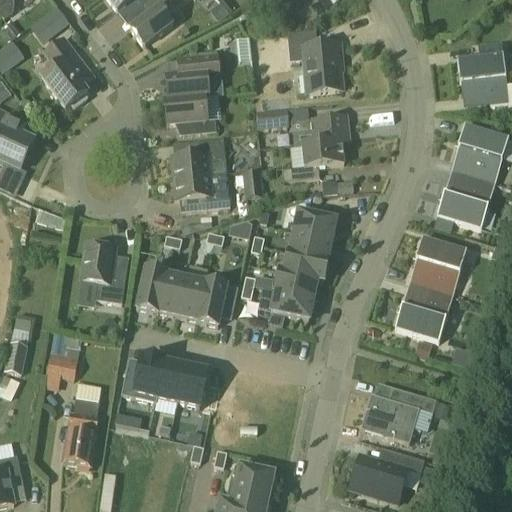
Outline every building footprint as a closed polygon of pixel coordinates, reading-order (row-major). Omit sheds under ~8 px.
[(0,0),(0,20),(3,24),(13,17),(14,7),(11,4),(16,0),(0,0)] [(104,0),(117,16),(136,2),(142,10),(155,0),(104,0)] [(149,19),(130,34),(143,51),(172,30),(159,13),(164,9),(157,0),(155,0),(142,10),(149,19)] [(41,48),(52,39),(40,23),(29,32),(41,48)] [(303,65),(307,99),(342,95),(339,69),(342,68),(340,48),(316,50),(315,36),(288,38),(290,66),(303,65)] [(65,115),(87,98),(71,76),(82,67),(64,43),(52,52),(63,66),(41,83),(65,115)] [(263,74),(287,72),(284,43),(260,45),(263,74)] [(13,44),(0,53),(0,75),(2,78),(26,62),(13,44)] [(479,62),(457,65),(460,89),(461,89),(463,100),(489,98),(490,109),(508,107),(509,112),(511,111),(511,90),(506,91),(501,48),(477,51),(479,62)] [(198,78),(166,81),(168,105),(164,105),(164,106),(208,102),(206,78),(214,77),(213,65),(197,66),(198,78)] [(0,85),(0,106),(0,107),(13,99),(3,84),(0,85)] [(208,102),(164,106),(167,130),(199,127),(200,139),(216,137),(215,125),(206,126),(204,102),(208,102)] [(258,134),(288,132),(287,115),(256,118),(258,134)] [(0,164),(5,167),(21,174),(34,146),(22,141),(16,138),(12,136),(16,128),(18,125),(0,116),(0,164)] [(314,148),(302,150),(349,146),(347,121),(291,127),(292,138),(313,135),(314,148)] [(459,154),(452,177),(495,190),(508,144),(464,130),(457,153),(459,154)] [(200,159),(170,162),(172,184),(226,179),(223,144),(199,147),(200,159)] [(318,171),(344,169),(342,147),(349,146),(302,150),(304,172),(283,174),(284,187),(319,183),(318,171)] [(21,174),(5,167),(0,178),(0,191),(16,199),(27,177),(21,174)] [(263,202),(260,176),(242,178),(245,204),(263,202)] [(495,190),(452,177),(445,200),(444,199),(437,222),(481,236),(495,190)] [(226,179),(172,184),(174,205),(205,202),(206,215),(230,213),(226,179)] [(293,238),(331,246),(336,226),(307,219),(309,212),(299,209),(293,238)] [(327,265),(331,246),(293,238),(289,257),(288,257),(288,258),(328,266),(327,265)] [(208,239),(206,248),(222,252),(224,242),(208,239)] [(182,245),(166,242),(164,251),(179,255),(182,245)] [(264,244),(254,242),(251,258),(260,260),(264,244)] [(417,266),(410,289),(452,302),(466,256),(422,243),(415,266),(417,266)] [(121,310),(125,285),(110,282),(114,253),(87,249),(81,287),(97,289),(95,306),(121,310)] [(511,270),(511,265),(511,257),(494,252),(490,264),(497,266),(511,270)] [(279,277),(323,286),(328,266),(288,258),(284,277),(279,276),(279,277)] [(157,319),(166,279),(145,275),(136,314),(157,319)] [(323,287),(323,286),(279,277),(274,297),(313,305),(317,286),(323,287)] [(166,279),(157,319),(158,319),(158,318),(177,322),(185,284),(166,280),(166,279)] [(255,284),(245,282),(241,303),(250,305),(255,284)] [(204,289),(185,284),(177,322),(196,327),(197,328),(205,288),(204,289)] [(226,292),(205,288),(197,328),(217,332),(226,292)] [(452,302),(410,289),(403,312),(401,312),(395,335),(439,348),(452,302)] [(313,305),(274,297),(275,298),(271,317),(309,326),(313,305)] [(29,349),(33,322),(15,320),(12,347),(29,349)] [(10,346),(3,377),(21,381),(27,350),(10,346)] [(47,381),(74,386),(78,363),(50,358),(47,381)] [(156,408),(157,403),(164,368),(141,363),(138,376),(127,374),(121,401),(156,408)] [(157,403),(158,403),(178,408),(185,372),(164,368),(157,403)] [(185,372),(178,408),(198,412),(197,417),(211,420),(217,393),(205,390),(208,377),(185,372)] [(0,385),(0,399),(12,404),(20,385),(3,378),(0,385)] [(409,449),(419,415),(432,419),(436,406),(402,395),(398,408),(371,400),(361,435),(409,449)] [(71,418),(68,437),(67,437),(62,468),(91,473),(93,459),(96,441),(95,441),(98,423),(97,422),(99,409),(75,405),(73,419),(71,418)] [(125,423),(116,421),(115,429),(123,431),(125,423)] [(202,440),(190,437),(187,450),(200,452),(202,440)] [(203,454),(194,451),(190,467),(200,469),(203,454)] [(227,459),(217,456),(213,472),(223,474),(227,459)] [(397,509),(408,475),(421,479),(424,466),(390,456),(386,468),(359,460),(349,495),(397,509)] [(10,490),(22,487),(17,461),(0,464),(0,511),(14,510),(10,490)] [(266,511),(274,479),(245,473),(242,484),(236,483),(232,504),(238,505),(237,509),(220,506),(218,511),(266,511)]
